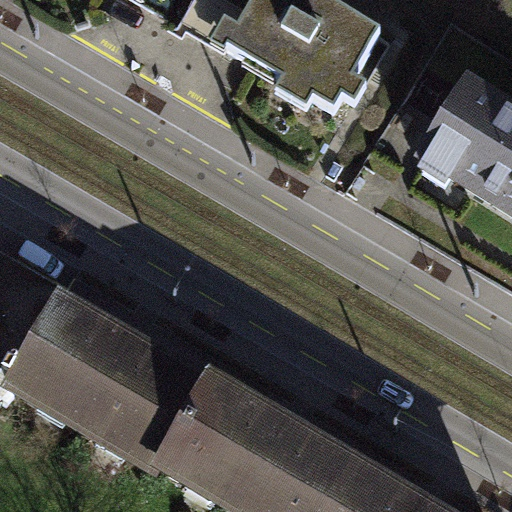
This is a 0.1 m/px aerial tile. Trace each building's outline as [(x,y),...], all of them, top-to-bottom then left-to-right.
[(124,0),(124,1),(121,7),(202,52),(205,47),(220,20),(226,24),(239,0),(124,0)] [(239,0),(226,24),(220,20),(205,47),(215,53),(269,83),(263,94),(298,113),(302,105),(320,115),(328,101),(342,109),(353,89),(339,82),(367,33),(308,0),(239,0)] [(511,80),(465,51),(402,153),(511,220),(511,80)] [(0,260),(0,368),(47,288),(0,260)] [(0,368),(0,384),(134,463),(188,371),(47,288),(0,368)] [(188,371),(134,463),(217,511),(307,511),(339,459),(262,414),(188,371)] [(307,511),(429,511),(339,459),(307,511)]
